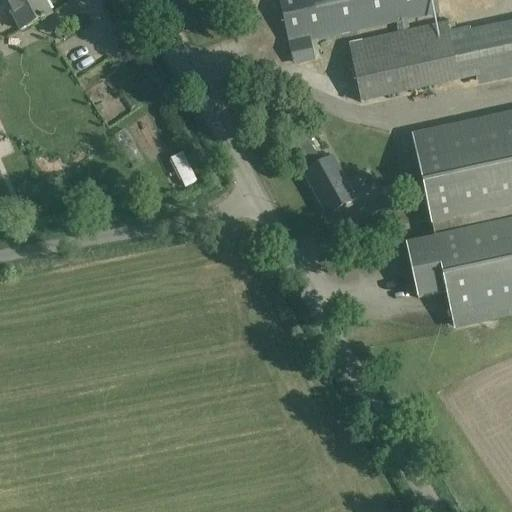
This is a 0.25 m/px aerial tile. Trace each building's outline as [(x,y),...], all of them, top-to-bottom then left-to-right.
[(51,16),(42,0),(3,0),(20,32),(51,16)] [(439,15),(436,0),(278,0),(293,67),(320,61),(315,41),(397,24),(399,35),(348,46),(360,104),(476,80),(478,89),(511,81),(511,23),(470,33),(469,30),(456,32),(454,22),(408,32),(406,22),(439,15)] [(446,296),(453,327),(511,314),(511,115),(412,137),(435,245),(408,251),(419,302),(446,296)] [(313,171),(305,176),(328,217),(355,202),(332,161),(324,165),(310,140),(299,146),(313,171)] [(394,216),(386,200),(351,219),(360,235),(394,216)]
